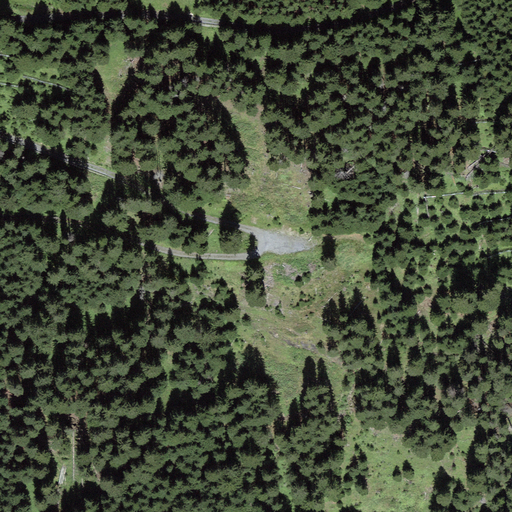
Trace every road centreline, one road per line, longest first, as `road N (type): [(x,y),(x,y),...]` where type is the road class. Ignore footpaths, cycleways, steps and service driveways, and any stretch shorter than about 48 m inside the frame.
road 1 (track): [(0,219),(74,225),(172,253),(244,257),(264,249),(263,234),(0,136)]
road 2 (track): [(0,21),(113,17),(277,31),(353,25),(409,0)]
